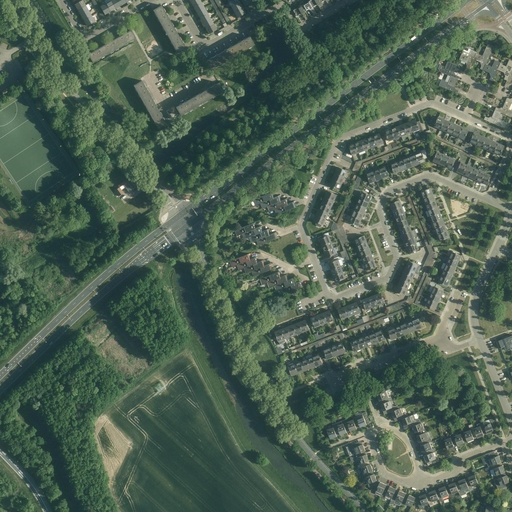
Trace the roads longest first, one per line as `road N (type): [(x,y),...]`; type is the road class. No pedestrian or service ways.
road 1 (secondary): [(191,224),(487,4)]
road 2 (secondary): [(468,0),(185,213)]
road 3 (tertiary): [(365,511),(248,369),(207,275)]
road 4 (residential): [(489,200),(434,175),(396,186),(380,216),(396,257),(388,276),(337,298),(326,294)]
road 5 (track): [(169,289),(225,419),(296,511)]
road 6 (secondary): [(0,390),(92,301),(184,229)]
road 7 (secondary): [(178,218),(0,376)]
road 8 (unclassified): [(148,176),(59,76),(14,0)]
road 9 (residential): [(309,204),(342,137),(427,103),(466,116)]
road 10 (residential): [(201,42),(195,52),(209,81),(165,106),(149,80)]
road 11 (residential): [(59,0),(86,36),(152,0)]
